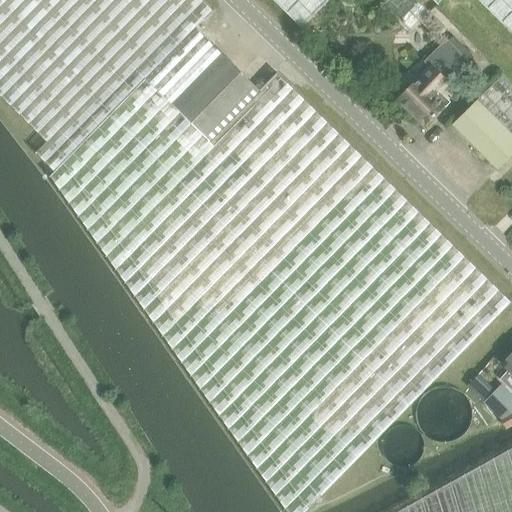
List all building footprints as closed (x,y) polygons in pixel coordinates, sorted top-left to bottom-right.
[(278,75),(263,90),(213,142),(174,104),(146,79),(196,27),(212,10),(201,0),(0,0),(0,94),(47,142),(36,153),(52,174),(50,177),(106,254),(202,385),(213,401),(224,416),(222,418),(244,450),(255,466),(287,511),(309,511),(327,494),(510,303),(278,75)] [(511,0),(272,0),(301,28),(328,0),(431,0),(436,5),(440,0),(477,0),(511,34),(511,0)] [(432,34),(442,24),(417,0),(384,0),(383,2),(408,27),(417,18),(432,34)] [(224,53),(196,27),(146,79),(174,104),(213,142),(263,90),(260,87),(224,53)] [(468,60),(473,55),(453,35),(447,40),(468,60)] [(396,83),(404,92),(398,98),(424,124),(446,101),(437,92),(469,61),(447,39),(425,61),(422,57),(396,83)] [(511,86),(500,74),(500,75),(450,123),(496,170),(511,154),(511,86)] [(498,378),(506,385),(511,390),(511,350),(500,363),(506,369),(498,378)] [(468,384),(482,397),(493,385),(479,372),(468,384)] [(485,403),(501,419),(508,426),(511,424),(511,399),(500,387),(485,403)] [(460,420),(460,419),(460,415),(458,410),(457,407),(454,403),(450,399),(446,398),(438,396),(434,396),(428,397),(421,401),(418,405),(416,409),(414,414),(413,418),(414,424),(415,428),(420,435),(427,440),(431,442),(435,443),(440,442),(445,441),(450,439),(453,436),(458,429),(460,425),(460,420)] [(418,453),(418,452),(417,445),(413,439),(410,436),(406,433),(399,431),(392,432),(387,434),(384,436),(381,440),(379,443),(377,451),(378,459),(382,465),(385,468),(388,470),(396,472),(403,471),(407,470),(410,467),(414,464),(416,460),(418,453)] [(511,511),(511,449),(477,469),(398,511),(511,511)]
